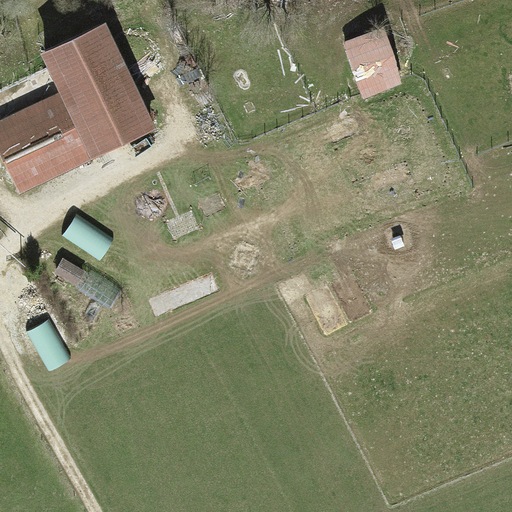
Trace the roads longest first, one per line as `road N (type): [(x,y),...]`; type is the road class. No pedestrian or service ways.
road 1 (track): [(0,251),(62,195),(194,133)]
road 2 (track): [(100,511),(0,331)]
